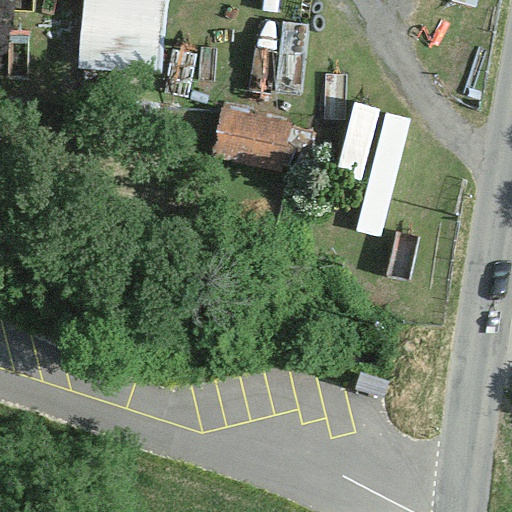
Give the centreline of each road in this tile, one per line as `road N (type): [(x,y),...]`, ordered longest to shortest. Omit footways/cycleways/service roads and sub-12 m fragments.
road 1 (tertiary): [(463,511),(511,168)]
road 2 (unknown): [(510,175),(318,0)]
